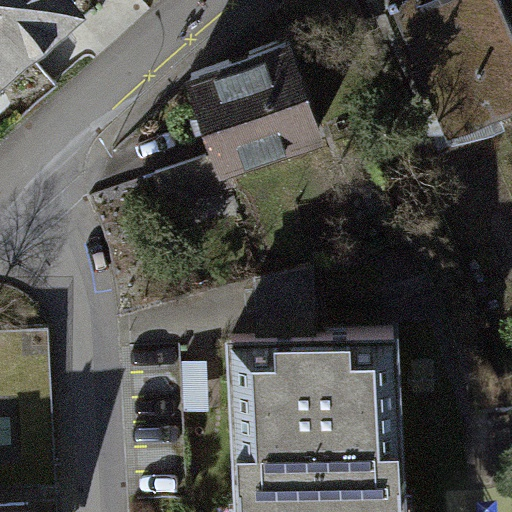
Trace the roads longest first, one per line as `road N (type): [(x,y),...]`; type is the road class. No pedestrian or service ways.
road 1 (residential): [(14,176),(65,243),(91,322),(101,511)]
road 2 (residential): [(14,176),(201,0)]
